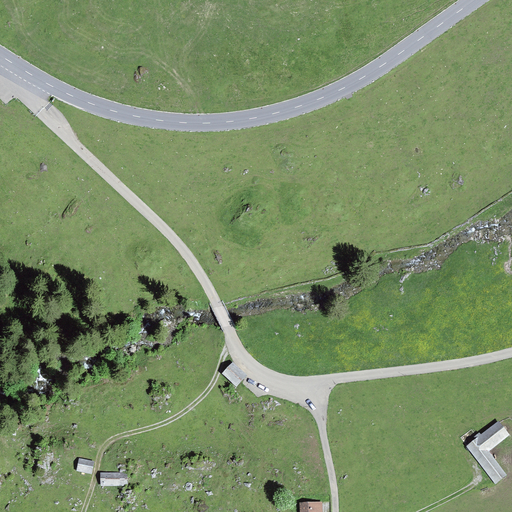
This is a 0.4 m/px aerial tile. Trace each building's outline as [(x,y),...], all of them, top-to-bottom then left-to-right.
[(246,376),(234,364),(222,375),(235,387),(246,376)] [(500,425),(468,447),(494,484),(508,475),(491,451),(509,439),(500,425)] [(94,462),(78,459),(75,471),(92,475),(94,462)] [(127,474),(100,474),(101,486),(127,485),(127,474)] [(322,511),(322,502),(300,503),(300,511),(322,511)]
